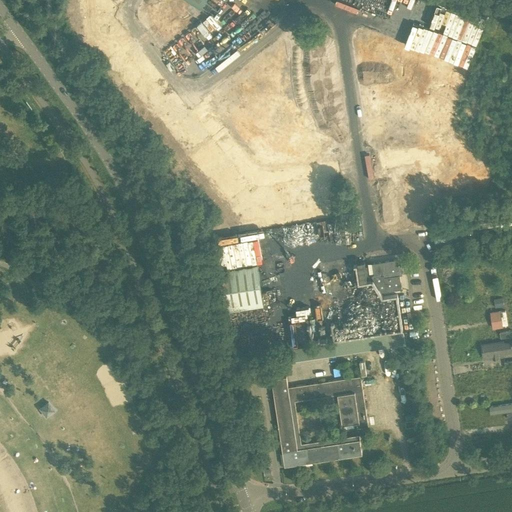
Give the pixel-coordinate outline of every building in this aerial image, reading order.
[(187,0),(200,9),(206,0),(187,0)] [(341,0),(340,0),(339,4),(359,12),(361,8),(341,0)] [(393,24),(391,32),(393,34),(415,40),(421,31),(417,46),(445,54),(446,53),(450,40),(453,40),(456,35),(439,23),(442,19),(445,8),(446,7),(441,4),(442,0),(419,0),(417,7),(412,5),(408,17),(424,22),(421,25),(416,22),(413,21),(403,14),(400,26),(393,24)] [(250,36),(276,17),(272,12),(246,32),(250,36)] [(213,32),(217,29),(208,17),(204,21),(213,32)] [(120,84),(151,61),(137,41),(105,64),(120,84)] [(272,229),(273,237),(289,236),(289,228),(272,229)] [(372,263),(374,273),(372,275),(381,291),(386,291),(402,288),(400,275),(402,275),(401,266),(398,266),(397,259),(372,263)] [(357,262),(359,283),(371,281),(369,261),(357,262)] [(257,264),(217,270),(223,310),(263,303),(257,264)] [(360,306),(356,308),(352,292),(333,297),(336,311),(343,310),(344,315),(362,311),(360,306)] [(296,297),(297,308),(314,307),(313,296),(296,297)] [(497,306),(506,305),(505,297),(496,298),(497,306)] [(493,314),(495,329),(505,327),(503,313),(493,314)] [(334,323),(337,338),(347,336),(344,321),(334,323)] [(511,336),(511,330),(500,332),(501,338),(511,336)] [(483,352),(484,357),(504,354),(504,352),(510,351),(509,343),(503,344),(503,342),(482,344),(483,352)] [(363,374),(375,373),(374,358),(362,360),(363,374)] [(337,394),(363,390),(361,376),(288,387),(286,376),(271,379),(284,466),(310,462),(307,442),(301,443),(294,400),(337,394)] [(368,426),(363,390),(337,394),(342,424),(356,422),(357,428),(368,426)] [(44,401),(40,405),(49,418),(54,414),(44,401)] [(511,403),(490,406),(491,414),(507,412),(508,419),(511,418),(511,403)] [(359,435),(307,442),(310,462),(362,454),(359,435)]
